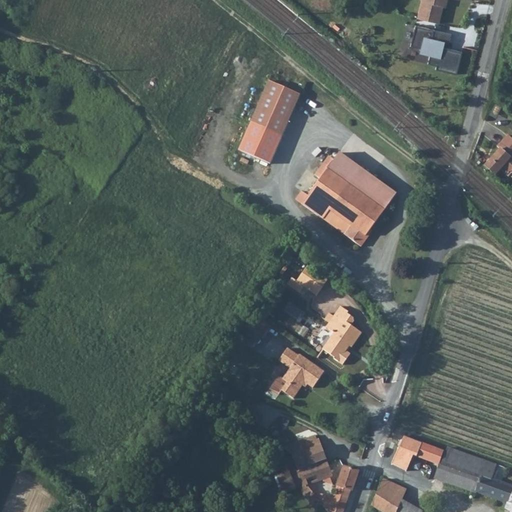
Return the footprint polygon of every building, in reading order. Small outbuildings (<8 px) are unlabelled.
[(421,0),(417,18),(439,24),(443,7),(446,7),(447,0),(421,0)] [(454,73),(459,52),(447,48),(450,35),(412,25),(406,46),(417,48),(416,53),(425,55),(423,61),(434,64),(433,68),(454,73)] [(264,80),(246,122),(277,136),(295,94),(264,80)] [(502,169),(509,176),(511,172),(511,138),(510,137),(484,166),(495,176),(502,169)] [(302,206),(361,248),(373,231),(370,230),(396,193),(339,153),(302,206)] [(316,295),(328,280),(308,265),(297,280),(292,277),(287,283),(299,292),(304,286),(316,295)] [(340,306),(335,314),(333,316),(328,313),(324,320),(329,323),(325,329),(333,334),(322,349),(340,361),(350,346),(351,347),(362,333),(351,325),(354,321),(353,318),(347,313),(348,312),(340,306)] [(258,317),(249,329),(263,340),(272,327),(258,317)] [(290,370),(299,357),(287,349),(279,362),(290,370)] [(324,373),(300,356),(299,357),(290,370),(283,381),(287,384),(282,392),(293,400),(305,384),(313,390),(324,373)] [(281,380),(278,380),(270,391),(279,396),(282,392),(287,384),(283,381),(281,380)] [(299,442),(303,453),(319,447),(315,436),(299,442)] [(510,511),(511,511),(511,488),(495,481),(496,478),(499,465),(447,447),(446,451),(441,464),(440,463),(443,451),(403,436),(392,464),(407,471),(414,457),(439,466),(433,479),(506,504),(504,509),(510,511)] [(333,477),(322,446),(319,447),(303,453),(293,457),(297,468),(305,487),(308,486),(315,494),(318,491),(313,484),(333,477)] [(337,487),(351,492),(352,492),(359,473),(344,467),(337,487)] [(297,468),(275,477),(281,494),(295,489),(295,490),(302,488),(308,497),(315,494),(308,486),(305,487),(297,468)] [(383,479),(371,506),(381,511),(424,511),(403,499),(406,489),(383,479)] [(328,511),(330,511),(344,511),(351,492),(337,487),(333,498),(325,496),(323,504),(328,511)]
